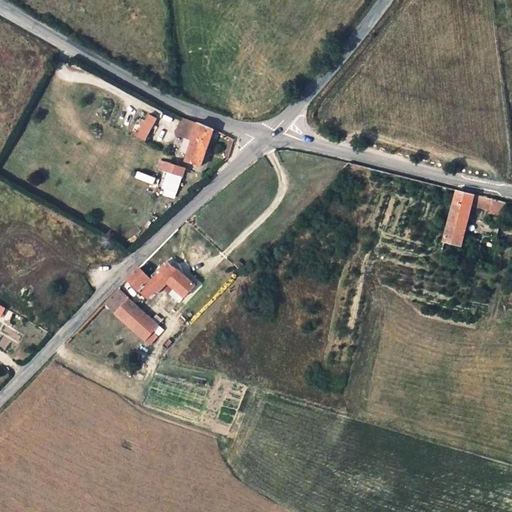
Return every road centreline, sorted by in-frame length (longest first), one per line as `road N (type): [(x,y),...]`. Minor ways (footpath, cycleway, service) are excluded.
road 1 (unclassified): [(263,141),(0,399)]
road 2 (unclassified): [(263,141),(163,97),(0,6)]
road 3 (unclassified): [(276,128),(511,191)]
road 4 (unclassified): [(386,0),(276,128)]
